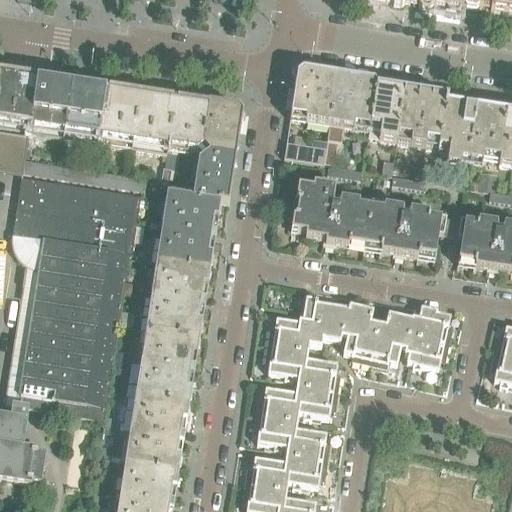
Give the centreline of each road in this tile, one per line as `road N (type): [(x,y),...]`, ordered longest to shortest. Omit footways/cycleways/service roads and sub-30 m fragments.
road 1 (residential): [(0,29),(248,66),(274,59)]
road 2 (residential): [(242,264),(204,511)]
road 3 (residential): [(485,305),(242,264)]
road 4 (residential): [(278,31),(511,71)]
road 5 (residential): [(461,420),(365,398),(348,511)]
road 6 (residential): [(274,59),(242,264)]
